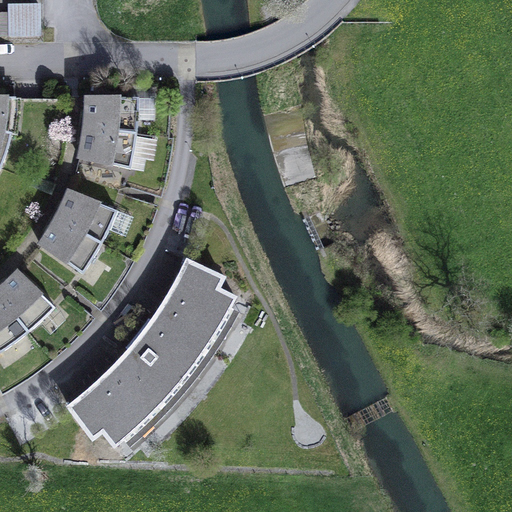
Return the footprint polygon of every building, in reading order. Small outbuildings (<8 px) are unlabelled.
[(40,35),(40,5),(10,6),(10,14),(1,14),(1,36),(40,35)] [(12,134),(6,133),(9,101),(9,99),(0,99),(0,170),(8,152),(12,134)] [(154,121),(155,99),(87,99),(85,129),(137,135),(139,121),(154,121)] [(162,199),(169,174),(175,139),(177,99),(155,99),(154,121),(139,121),(137,135),(135,153),(131,170),(126,188),(162,199)] [(6,133),(12,134),(14,126),(17,101),(9,101),(6,133)] [(80,158),(131,170),(135,153),(137,135),(85,129),(80,158)] [(112,225),(117,212),(69,192),(56,219),(102,244),(112,225)] [(120,289),(135,262),(149,235),(160,206),(140,200),(137,211),(120,205),(117,212),(112,225),(102,244),(94,260),(83,275),(73,289),(101,313),(120,289)] [(40,245),(83,275),(94,260),(102,244),(56,219),(40,245)] [(218,290),(223,279),(188,262),(161,310),(138,342),(111,371),(69,407),(93,439),(103,431),(115,448),(138,429),(183,382),(205,353),(222,325),(236,299),(218,290)] [(43,322),(55,308),(18,272),(0,288),(0,297),(29,333),(43,322)] [(28,381),(53,362),(76,342),(96,319),(68,295),(55,308),(43,322),(29,333),(12,347),(0,355),(0,354),(0,392),(2,397),(28,381)] [(0,354),(0,355),(12,347),(29,333),(0,297),(0,354)]
